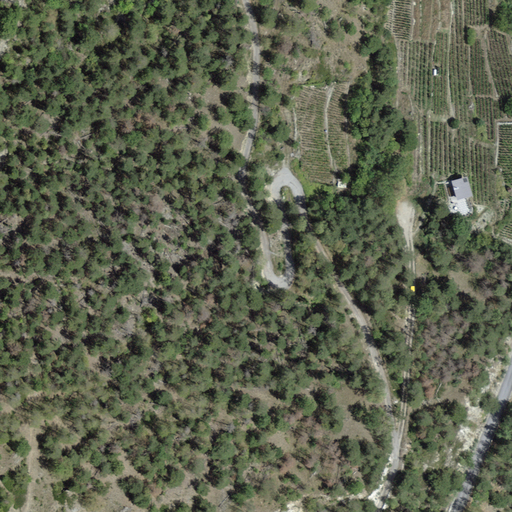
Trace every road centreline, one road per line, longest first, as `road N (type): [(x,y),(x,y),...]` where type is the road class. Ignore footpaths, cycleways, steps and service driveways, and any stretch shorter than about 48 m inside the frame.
road 1 (track): [(379,511),(396,461),(385,397),(352,311),(314,254),(298,194),(285,182),(280,194),(293,257),(290,285),(274,283),(247,203),(257,43),(244,0)]
road 2 (unclassified): [(511,365),(463,511)]
